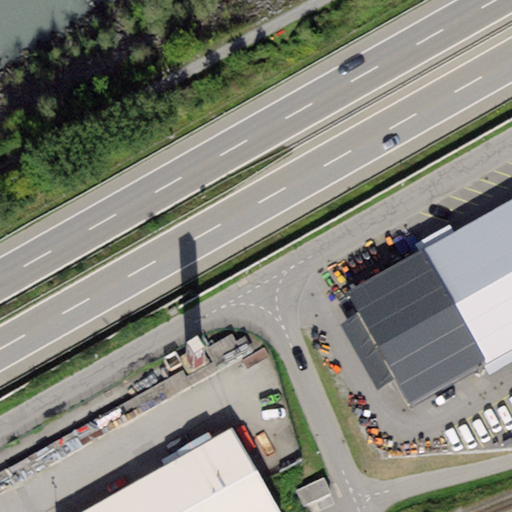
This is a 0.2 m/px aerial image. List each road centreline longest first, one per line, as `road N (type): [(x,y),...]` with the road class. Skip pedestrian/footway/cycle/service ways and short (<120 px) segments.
road 1 (motorway): [(0,348),(511,60)]
road 2 (motorway): [(496,0),(0,279)]
road 3 (unclassified): [(262,288),(0,432)]
road 4 (unclassified): [(511,145),(262,288)]
road 5 (unclassified): [(262,288),(358,497)]
road 6 (unclassified): [(511,461),(358,497)]
